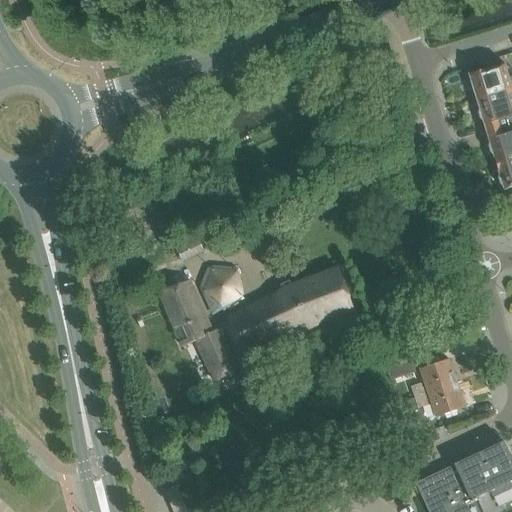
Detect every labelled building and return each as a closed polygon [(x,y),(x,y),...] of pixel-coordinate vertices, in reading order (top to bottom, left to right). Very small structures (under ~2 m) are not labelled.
[(506,65),(470,75),(478,100),(511,88),(511,77),(510,78),(506,65)] [(511,88),(478,100),(481,110),(480,114),(481,120),(485,122),(488,132),(511,124),(511,88)] [(511,124),(488,132),(491,143),(490,146),(492,152),(494,154),(496,159),(497,159),(499,164),(511,160),(511,124)] [(501,175),(498,179),(500,185),(504,186),(505,191),(509,189),(511,197),(511,196),(511,160),(499,164),(501,170),(500,171),(501,175)] [(183,263),(205,253),(197,238),(176,248),(183,263)] [(226,320),(242,356),(353,310),(339,269),(292,286),(226,320)] [(238,275),(215,273),(207,293),(224,309),(244,297),(238,275)] [(190,281),(160,294),(183,347),(196,342),(213,382),(238,371),(221,330),(213,333),(190,281)] [(387,368),(391,381),(417,373),(412,360),(387,368)] [(422,385),(412,389),(416,399),(458,384),(454,374),(457,370),(455,365),(451,364),(449,360),(421,370),(428,388),(423,390),(422,385)] [(465,395),(461,394),(458,384),(416,399),(420,409),(429,406),(427,401),(432,400),(437,418),(466,408),(465,405),(467,401),(465,395)] [(403,415),(420,409),(416,399),(399,405),(403,415)] [(407,424),(412,439),(425,435),(420,420),(407,424)] [(511,511),(511,457),(505,443),(455,466),(417,484),(429,511),(511,511)] [(187,511),(177,487),(165,492),(173,511),(187,511)]
